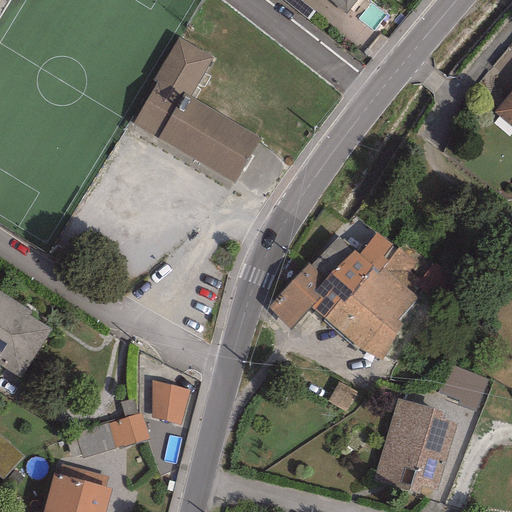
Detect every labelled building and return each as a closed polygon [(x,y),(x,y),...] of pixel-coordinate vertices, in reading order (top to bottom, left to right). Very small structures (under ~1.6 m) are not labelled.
[(326,0),(346,15),(357,0),(326,0)] [(212,58),(177,38),(152,81),(157,84),(133,125),(233,183),(259,139),(189,99),(212,58)] [(511,91),(493,115),(511,130),(511,91)] [(338,238),(268,308),(289,331),(312,309),(360,354),(381,363),(403,326),(398,321),(417,299),(413,295),(431,273),(375,232),(358,256),(338,238)] [(30,312),(0,293),(0,367),(19,380),(50,332),(27,317),(30,312)] [(488,380),(448,365),(437,396),(477,411),(488,380)] [(189,392),(151,381),(150,417),(179,426),(189,392)] [(345,411),(355,393),(338,383),(328,401),(345,411)] [(444,413),(394,398),(369,483),(418,497),(421,487),(436,492),(456,425),(441,420),(444,413)] [(138,415),(133,399),(119,404),(123,419),(75,433),(82,460),(149,440),(142,414),(138,415)] [(23,456),(0,436),(0,477),(2,480),(23,456)] [(104,511),(111,490),(54,474),(42,511),(104,511)]
